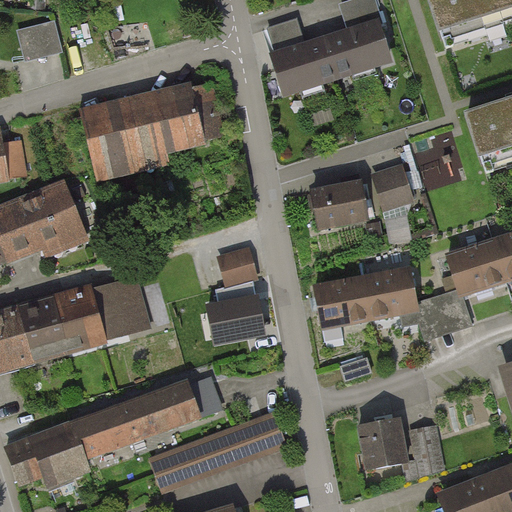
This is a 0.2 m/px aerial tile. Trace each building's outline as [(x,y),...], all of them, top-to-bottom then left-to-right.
[(379,76),(376,66),(390,61),(379,26),(389,23),(386,12),(379,14),(374,0),(357,0),(342,5),(352,34),(326,42),(337,77),(352,73),(355,83),(379,76)] [(511,0),(434,0),(448,41),(511,20),(511,0)] [(286,94),(300,89),(303,99),(327,92),(324,82),(337,77),(326,42),(304,49),(296,21),(270,30),(278,57),(275,58),(286,94)] [(55,23),(17,34),(25,64),(63,54),(55,23)] [(208,87),(86,116),(98,168),(220,139),(208,87)] [(511,100),(472,113),(488,166),(511,158),(511,100)] [(0,128),(0,185),(14,183),(4,128),(0,128)] [(404,172),(375,181),(384,210),(413,201),(404,172)] [(314,193),(321,230),(368,221),(361,184),(314,193)] [(0,213),(0,242),(8,261),(81,231),(62,188),(0,213)] [(408,218),(388,222),(393,244),(412,241),(408,218)] [(511,237),(494,243),(507,282),(511,279),(511,237)] [(460,291),(443,297),(454,333),(473,327),(463,296),(507,282),(494,243),(449,258),(460,291)] [(218,259),(227,289),(258,280),(249,251),(218,259)] [(410,273),(363,281),(371,320),(416,311),(426,342),(454,333),(443,297),(417,305),(410,273)] [(316,290),(324,329),(371,320),(363,281),(316,290)] [(116,284),(54,301),(69,353),(149,331),(139,298),(121,303),(116,284)] [(259,300),(219,307),(225,341),(265,334),(259,300)] [(20,311),(34,363),(69,353),(54,301),(20,311)] [(0,316),(0,372),(34,363),(20,311),(0,316)] [(511,365),(503,368),(511,398),(511,365)] [(185,385),(120,410),(131,442),(222,408),(212,382),(188,390),(185,385)] [(74,425),(86,459),(131,442),(120,410),(74,425)] [(151,460),(164,495),(286,451),(274,416),(151,460)] [(414,465),(407,420),(360,428),(367,473),(414,465)] [(89,470),(86,459),(74,425),(9,450),(20,485),(42,476),(47,486),(89,470)] [(429,472),(446,470),(440,426),(424,428),(429,472)] [(511,470),(499,475),(511,509),(511,470)] [(443,497),(448,511),(507,511),(511,510),(511,509),(499,475),(443,497)]
